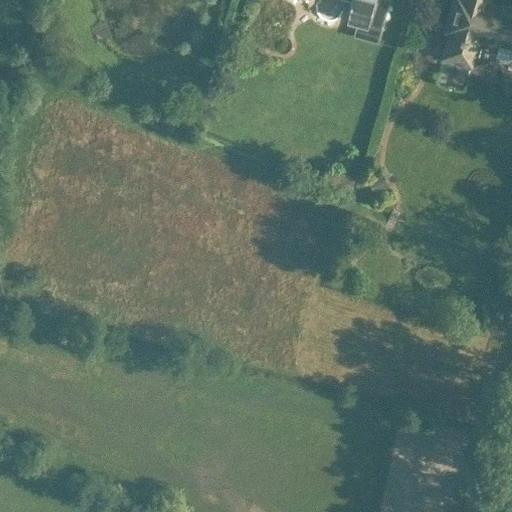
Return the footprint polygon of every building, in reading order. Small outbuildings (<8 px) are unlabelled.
[(350,0),(346,18),(357,21),(367,23),(373,0),(350,0)] [(471,65),(473,58),(477,41),(498,46),(496,55),(511,59),(511,8),(500,5),(499,9),(487,5),(488,0),(452,0),(444,30),(449,32),(442,57),(471,65)] [(182,105),(176,121),(192,127),(198,110),(182,105)] [(351,191),(356,177),(327,166),(321,181),(351,191)] [(381,172),(367,180),(375,193),(389,186),(381,172)]
